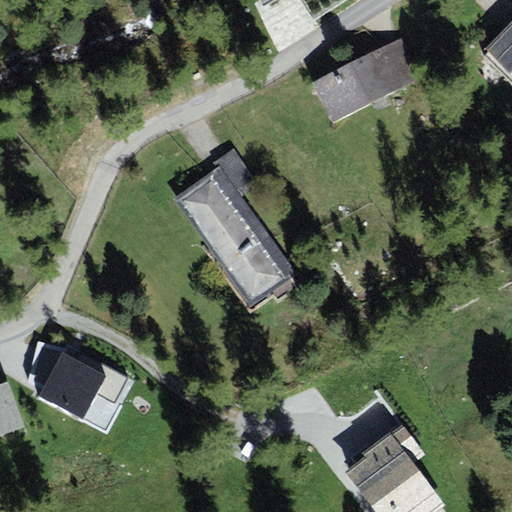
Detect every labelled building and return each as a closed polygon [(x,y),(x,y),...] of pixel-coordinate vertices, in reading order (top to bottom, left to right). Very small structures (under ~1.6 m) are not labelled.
[(511,21),(484,51),(511,77),(511,21)] [(402,37),(313,83),(334,124),(423,77),(402,37)] [(218,169),(175,199),(252,308),(298,275),(242,197),(260,185),(234,148),(213,163),(218,169)] [(106,375),(63,351),(65,348),(39,342),(31,380),(45,388),(40,397),(83,420),(98,393),(115,402),(129,377),(111,368),(106,375)] [(0,434),(0,435),(25,426),(7,381),(0,383),(0,434)] [(366,457),(346,472),(375,511),(438,511),(447,507),(416,464),(426,456),(403,424),(363,453),(366,457)]
